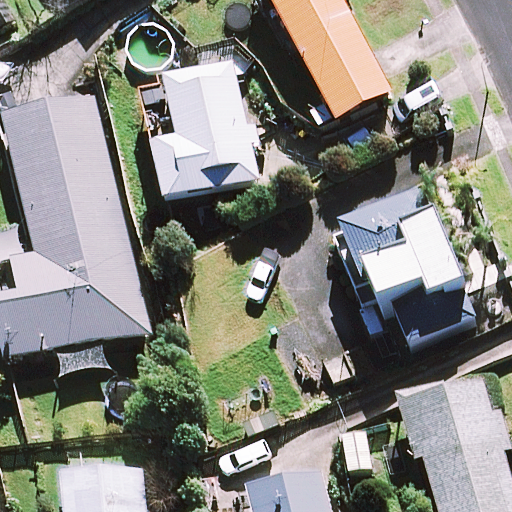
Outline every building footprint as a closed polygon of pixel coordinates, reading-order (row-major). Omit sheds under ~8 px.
[(394,109),(333,0),(262,0),(340,139),(394,109)] [(264,203),(234,86),(169,102),(176,128),(148,135),(171,226),(264,203)] [(97,114),(4,134),(29,250),(0,256),(0,331),(11,379),(61,368),(66,387),(108,377),(103,354),(148,344),(97,114)] [(481,332),(426,217),(335,260),(376,346),(399,335),(413,364),(481,332)] [(511,450),(505,429),(496,432),(487,404),(412,429),(403,431),(421,486),(427,484),(436,511),(511,511),(511,480),(508,470),(511,468),(511,450)] [(147,511),(146,490),(68,497),(69,511),(147,511)] [(329,511),(326,497),(264,511),(329,511)]
